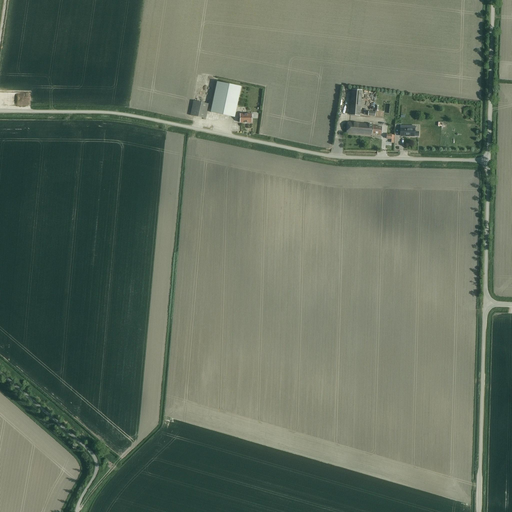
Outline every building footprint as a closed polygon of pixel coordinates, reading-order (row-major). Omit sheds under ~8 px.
[(217,82),(211,112),(234,117),(241,87),(217,82)] [(359,116),(362,91),(352,90),(350,115),(359,116)] [(193,101),(190,116),(205,119),(208,104),(193,101)] [(251,114),(240,114),(240,123),(251,123),(251,114)] [(347,123),(346,134),(371,136),(372,134),(381,135),(382,127),(375,127),(375,125),(347,123)] [(414,136),(418,136),(418,132),(414,132),(414,128),(408,128),(408,126),(400,126),(400,136),(414,136)]
